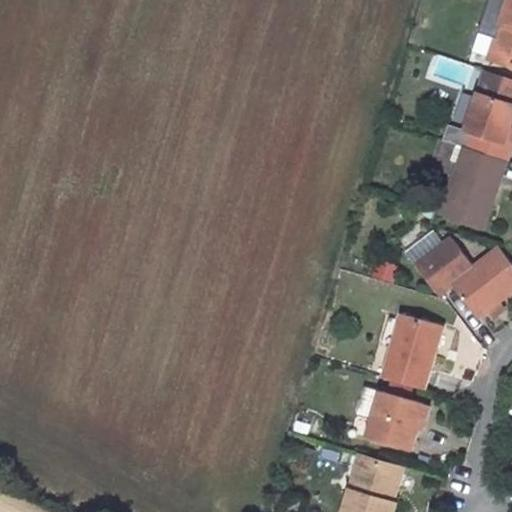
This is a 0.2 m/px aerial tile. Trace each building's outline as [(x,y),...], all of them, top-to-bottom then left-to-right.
[(511,0),(505,0),(486,58),(511,66),(511,0)] [(476,88),(511,100),(511,97),(511,83),(481,73),(476,88)] [(500,137),(504,123),(511,100),(476,88),(461,134),(470,137),(468,146),(496,155),(502,157),(507,140),(500,137)] [(511,125),(504,123),(500,137),(507,140),(511,125)] [(464,144),(456,142),(452,158),(458,160),(464,144)] [(496,155),(468,146),(464,144),(458,160),(441,211),(479,223),(487,198),(482,196),(496,155)] [(487,198),(502,157),(496,155),(482,196),(487,198)] [(449,282),(470,265),(447,236),(413,263),(436,292),(449,282)] [(470,265),(449,282),(474,315),(511,283),(511,265),(495,245),(470,265)] [(382,375),(422,387),(441,319),(403,306),(382,375)] [(419,401),(376,387),(362,433),(406,447),(419,401)] [(399,469),(358,455),(339,511),(389,511),(392,504),(389,503),(399,469)]
